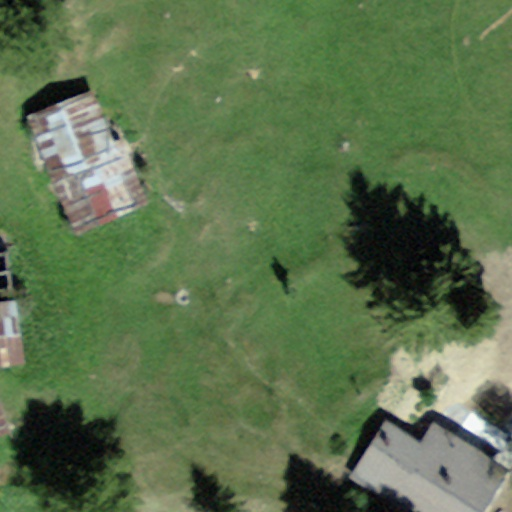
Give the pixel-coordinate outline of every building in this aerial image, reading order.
[(89,99),(38,120),(58,172),(110,152),(89,99)] [(58,172),(80,225),(142,200),(121,147),(110,152),(58,172)] [(6,254),(0,254),(0,290),(10,289),(6,254)] [(0,309),(0,360),(17,358),(11,308),(0,309)] [(388,430),(359,477),(415,511),(473,511),(500,470),(435,430),(423,451),(388,430)]
